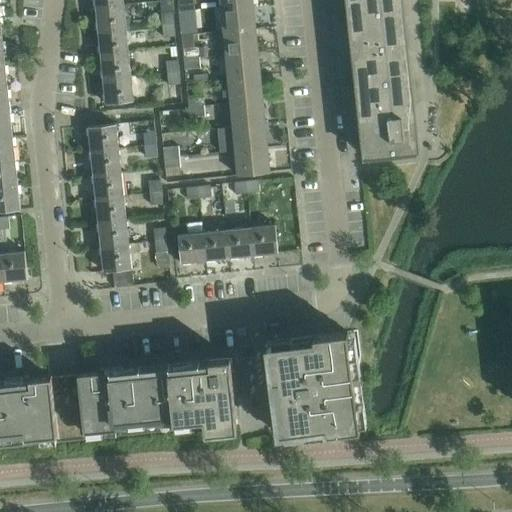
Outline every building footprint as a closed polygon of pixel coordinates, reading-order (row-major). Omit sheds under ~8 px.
[(178,10),(194,9),(193,0),(178,0),(177,0),(178,10)] [(346,0),(363,155),(414,150),(409,101),(414,101),(402,0),(346,0)] [(124,3),(96,6),(98,30),(127,27),(124,3)] [(253,3),(222,6),(224,30),(256,27),(253,3)] [(194,9),(178,10),(179,21),(180,35),(197,33),(195,20),(194,9)] [(161,13),(162,24),(174,22),(173,11),(161,13)] [(174,22),(162,24),(163,37),(176,36),(174,22)] [(100,54),(129,51),(127,27),(98,30),(100,54)] [(226,54),(258,51),(256,27),(224,30),(226,54)] [(183,58),(200,56),(199,46),(182,48),(183,58)] [(129,51),(100,54),(103,77),(132,75),(129,51)] [(258,51),(226,54),(229,78),(260,75),(258,51)] [(200,56),(183,58),(184,69),(201,68),(200,56)] [(167,71),(179,70),(178,59),(165,60),(167,71)] [(179,70),(167,71),(168,85),(181,83),(179,70)] [(132,75),(103,77),(105,102),(134,99),(132,75)] [(260,75),(229,78),(231,102),(263,99),(260,75)] [(0,112),(10,112),(8,88),(0,88),(0,112)] [(188,106),(205,105),(204,95),(187,96),(188,106)] [(263,99),(231,102),(233,126),(265,123),(263,99)] [(205,105),(188,106),(189,118),(206,116),(205,105)] [(10,112),(0,112),(0,136),(13,135),(10,112)] [(91,150),(118,147),(116,123),(88,126),(91,150)] [(265,123),(233,126),(238,174),(270,171),(265,123)] [(144,145),(157,143),(155,131),(143,132),(144,145)] [(0,160),(15,159),(13,135),(0,136),(0,160)] [(157,143),(144,145),(146,157),(158,155),(157,143)] [(179,146),(163,148),(164,159),(180,157),(179,146)] [(93,174),(121,171),(118,147),(91,150),(93,174)] [(180,157),(164,159),(165,169),(171,169),(181,168),(180,157)] [(15,159),(0,160),(0,184),(18,183),(15,159)] [(121,171),(93,174),(96,198),(123,195),(121,171)] [(149,192),(162,191),(161,179),(148,180),(149,192)] [(246,181),(247,193),(259,191),(258,180),(246,181)] [(247,193),(246,181),(234,182),(235,194),(247,193)] [(18,183),(0,184),(0,209),(20,207),(18,183)] [(198,186),(199,198),(212,196),(210,184),(198,186)] [(199,198),(198,186),(186,187),(187,199),(199,198)] [(162,191),(149,192),(151,205),(163,204),(162,191)] [(98,222),(126,219),(123,195),(96,198),(98,222)] [(0,216),(0,229),(9,228),(8,216),(0,216)] [(126,219),(98,222),(100,245),(128,243),(126,219)] [(250,227),(253,254),(278,252),(275,224),(250,227)] [(155,240),(167,239),(166,227),(154,229),(155,240)] [(226,229),(229,257),(253,254),(250,227),(226,229)] [(229,257),(226,229),(202,232),(205,259),(229,257)] [(205,259),(202,232),(178,234),(181,262),(205,259)] [(167,239),(155,240),(156,252),(168,251),(167,239)] [(128,243),(100,245),(103,270),(131,267),(128,243)] [(0,253),(3,280),(28,278),(25,250),(0,253)] [(267,348),(279,434),(302,431),(303,437),(360,429),(347,332),(314,336),(315,342),(267,348)] [(230,357),(0,381),(0,448),(237,424),(230,357)]
